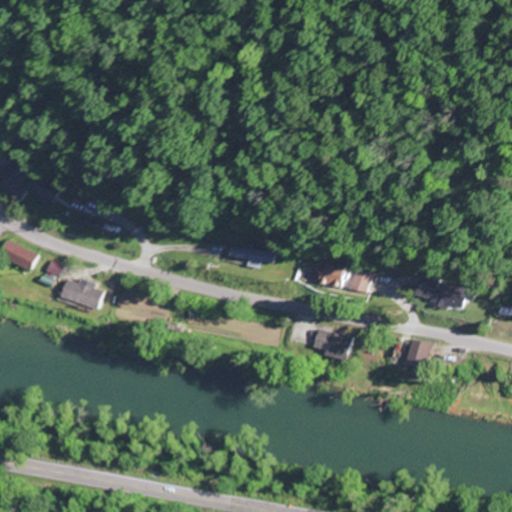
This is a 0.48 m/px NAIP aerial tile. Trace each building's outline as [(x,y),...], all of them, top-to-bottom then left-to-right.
[(47,204),(55,189),(29,175),(21,190),(47,204)] [(0,257),(28,271),(35,255),(5,241),(0,250),(0,257)] [(314,276),(312,283),(333,288),(338,270),(311,262),(307,274),(314,276)] [(43,273),(55,278),(60,268),(48,263),(43,273)] [(365,274),(348,272),(346,291),(363,293),(365,274)] [(92,285),(77,280),(76,285),(64,281),(58,299),(98,312),(103,294),(91,290),(92,285)] [(457,308),(461,288),(411,280),(408,301),(457,308)] [(350,340),(315,330),(309,348),(322,351),(321,355),(344,362),(350,340)] [(426,345),(407,341),(403,361),(422,365),(426,345)]
